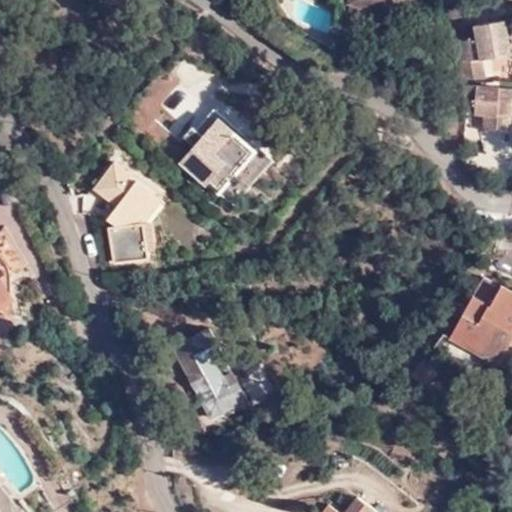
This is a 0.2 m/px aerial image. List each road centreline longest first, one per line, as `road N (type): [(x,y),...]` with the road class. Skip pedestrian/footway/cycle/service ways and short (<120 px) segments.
road 1 (residential): [(0,129),(60,192),(87,283),(144,410),(157,486),(179,511)]
road 2 (residential): [(511,206),(473,191),(404,122),(261,47),(199,0)]
